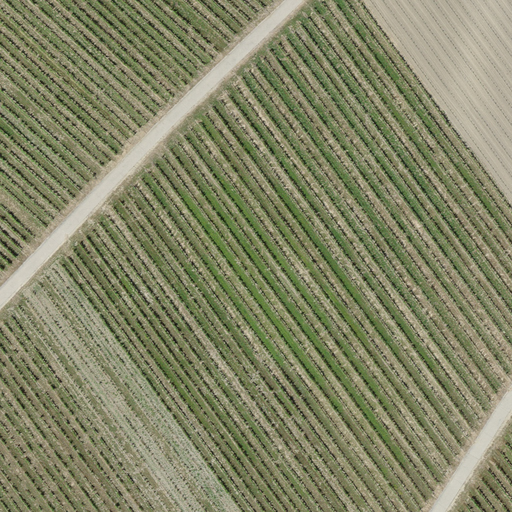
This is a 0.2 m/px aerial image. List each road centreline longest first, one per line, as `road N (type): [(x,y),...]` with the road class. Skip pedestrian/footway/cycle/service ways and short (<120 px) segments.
road 1 (track): [(289,0),(0,300)]
road 2 (track): [(511,404),(440,511)]
